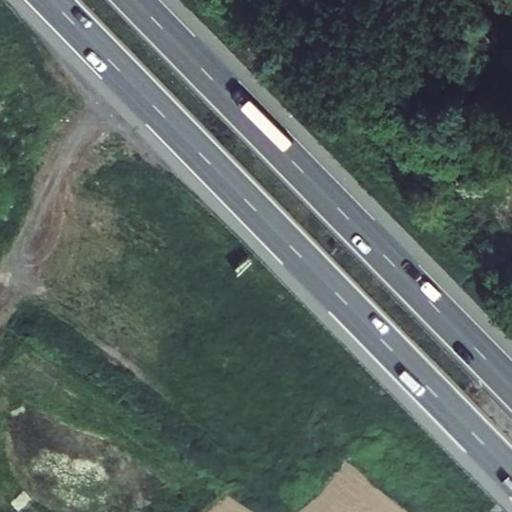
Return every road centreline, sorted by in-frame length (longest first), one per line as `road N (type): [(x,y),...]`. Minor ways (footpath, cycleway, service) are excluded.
road 1 (motorway): [(49,0),(511,473)]
road 2 (motorway): [(511,389),(131,0)]
